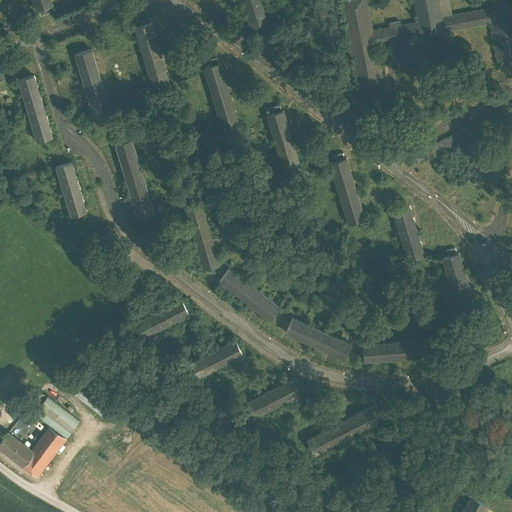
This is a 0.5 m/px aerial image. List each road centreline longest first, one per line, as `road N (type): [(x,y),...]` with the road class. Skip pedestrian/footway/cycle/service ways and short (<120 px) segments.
road 1 (residential): [(43,40),(68,126),(102,163),(128,237),(274,353),(314,375),(420,380),(511,345)]
road 2 (residential): [(172,0),(451,212)]
road 3 (track): [(0,60),(142,6),(171,3)]
